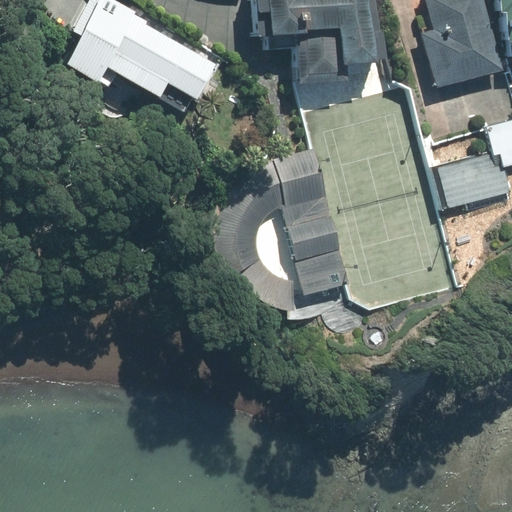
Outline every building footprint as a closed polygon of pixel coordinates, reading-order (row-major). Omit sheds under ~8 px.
[(191,102),(213,62),(142,22),(147,13),(123,0),(85,0),(68,31),(76,36),(59,67),(92,85),(109,55),(191,102)] [(342,67),(380,65),(378,32),(369,33),(366,0),(252,0),(256,53),(292,50),(294,85),(343,82),(342,67)] [(434,90),(501,72),(481,0),(422,0),(431,32),(419,35),(434,90)] [(504,60),(511,59),(511,0),(494,0),(495,15),(501,14),(504,60)] [(268,215),(279,209),(301,297),(348,285),(314,150),(267,162),(243,175),(226,195),(216,220),(215,247),(224,273),(241,294),(264,308),(290,313),(290,282),(278,279),(267,272),(259,262),(255,250),(255,237),(260,225),(268,215)] [(441,211),(508,193),(497,151),(430,168),(441,211)]
